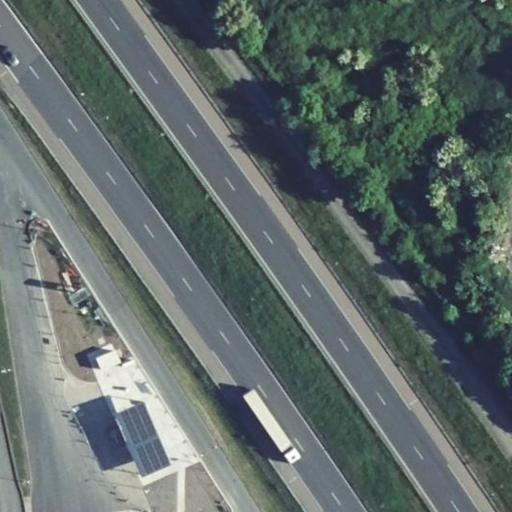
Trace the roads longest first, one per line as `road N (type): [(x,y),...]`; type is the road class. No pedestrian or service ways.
road 1 (motorway): [(459,511),(97,0)]
road 2 (motorway): [(0,28),(344,511)]
